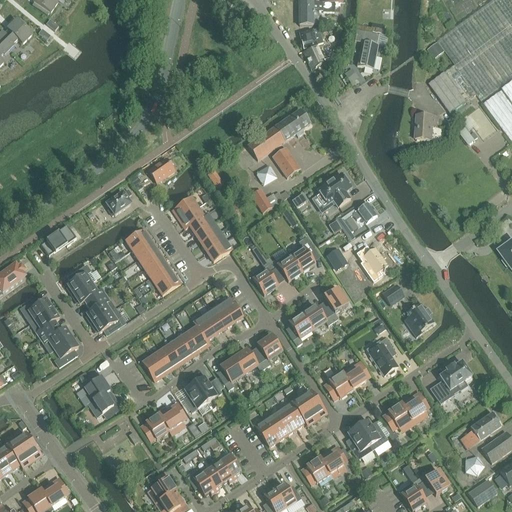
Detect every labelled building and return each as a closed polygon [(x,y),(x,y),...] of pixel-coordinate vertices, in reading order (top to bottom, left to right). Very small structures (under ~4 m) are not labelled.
[(52,0),(35,0),(33,4),(34,5),(33,7),(48,17),(49,15),(50,16),(58,4),(52,0)] [(511,0),(497,0),(438,44),(455,68),(429,87),(450,116),(466,105),(476,97),(481,104),(511,81),(511,80),(511,79),(511,77),(511,0)] [(334,15),(335,5),(322,4),(313,3),(299,3),(299,15),(319,16),(319,13),(323,13),(323,15),(334,15)] [(313,28),(319,26),(319,16),(299,15),(299,28),(313,28)] [(5,35),(3,33),(0,35),(0,42),(9,52),(14,47),(13,46),(17,42),(22,47),(32,37),(31,36),(33,35),(20,22),(18,23),(17,22),(5,35)] [(49,23),(46,27),(54,34),(58,30),(49,23)] [(385,28),(372,26),(371,33),(384,36),(385,28)] [(42,31),(39,35),(47,42),(50,38),(42,31)] [(319,31),(313,33),(299,36),(303,52),(317,48),(317,47),(323,45),(319,31)] [(378,47),(378,45),(380,37),(357,33),(355,44),(362,45),(357,69),(373,72),(378,47)] [(0,58),(3,56),(4,57),(9,52),(0,42),(0,68),(4,65),(0,61),(0,58)] [(437,45),(427,52),(432,59),(442,52),(437,45)] [(311,74),(324,64),(318,50),(303,54),(311,74)] [(352,72),(345,76),(352,86),(355,84),(353,82),(357,79),(352,72)] [(511,87),(484,106),(511,144),(511,87)] [(257,163),(296,137),(298,140),(304,136),(303,132),(310,127),(300,113),(247,149),(257,163)] [(432,143),(433,129),(437,129),(437,120),(417,118),(415,142),(432,143)] [(300,172),(286,151),(273,160),(287,181),(300,172)] [(156,186),(174,173),(166,161),(148,174),(156,186)] [(269,167),(255,175),(263,188),(277,180),(269,167)] [(224,187),(214,172),(207,177),(218,192),(224,187)] [(350,194),(347,190),(349,188),(341,177),(334,183),(332,181),(324,187),(325,188),(318,194),(321,199),(318,201),(325,211),(328,208),(329,209),(334,205),(338,210),(350,202),(346,197),(350,194)] [(141,185),(137,179),(132,183),(136,189),(141,185)] [(131,207),(127,201),(131,197),(128,192),(123,196),(123,195),(106,207),(109,211),(108,212),(112,219),(114,217),(115,218),(131,207)] [(263,216),(290,198),(286,192),(279,197),(278,195),(274,197),(273,196),(266,200),(260,192),(251,198),(263,216)] [(296,212),(308,204),(303,196),(292,204),(296,212)] [(179,223),(198,210),(191,201),(173,213),(179,223)] [(353,234),(345,222),(353,216),(357,222),(361,220),(366,227),(377,219),(368,206),(357,214),(354,209),(337,221),(348,237),(353,234)] [(190,230),(208,218),(207,216),(203,219),(198,210),(179,223),(185,232),(189,229),(190,230)] [(489,212),(482,216),(484,220),(491,215),(489,212)] [(196,239),(214,226),(208,218),(190,230),(196,239)] [(336,224),(329,228),(334,235),(341,231),(336,224)] [(202,248),(220,235),(214,226),(196,239),(202,248)] [(67,250),(76,243),(67,230),(41,248),(49,259),(65,248),(67,250)] [(132,254),(151,242),(144,232),(126,244),(132,254)] [(208,257),(226,245),(220,235),(202,248),(208,257)] [(302,249),(289,257),(301,276),(314,267),(311,262),(316,259),(305,241),(299,245),(302,249)] [(138,263),(157,251),(151,242),(132,254),(138,263)] [(213,265),(232,253),(226,245),(208,257),(213,265)] [(504,261),(502,263),(507,269),(509,268),(511,272),(511,249),(511,250),(509,247),(499,255),(504,261)] [(388,268),(375,251),(371,254),(367,249),(356,257),(362,266),(366,264),(375,277),(383,272),(384,273),(386,271),(385,270),(388,268)] [(144,272),(163,260),(157,251),(138,263),(144,272)] [(274,263),(269,266),(274,274),(279,271),(288,285),(301,276),(289,257),(276,265),(274,263)] [(150,281),(169,269),(163,260),(144,272),(150,281)] [(117,269),(115,266),(114,264),(108,268),(111,273),(117,269)] [(264,271),(251,280),(264,299),(277,290),(269,277),(274,274),(269,266),(264,270),(264,271)] [(0,292),(3,296),(25,280),(22,276),(23,275),(20,270),(18,271),(16,267),(0,277),(0,292)] [(92,286),(96,283),(86,269),(68,281),(72,286),(67,289),(70,292),(68,293),(73,299),(92,286)] [(156,290),(175,278),(169,269),(150,281),(156,290)] [(162,299),(181,287),(175,278),(156,290),(162,299)] [(88,310),(106,298),(102,292),(98,294),(92,286),(73,299),(76,305),(78,304),(80,308),(84,305),(88,310)] [(404,299),(400,293),(396,288),(383,297),(390,308),(404,299)] [(348,308),(337,292),(324,300),(333,315),(328,318),(333,325),(338,322),(335,316),(348,308)] [(111,315),(115,312),(106,298),(88,310),(91,315),(86,318),(89,321),(88,322),(92,328),(111,315)] [(30,327),(54,311),(50,305),(49,306),(47,303),(42,306),(39,300),(21,312),(30,327)] [(243,320),(230,301),(221,308),(233,326),(243,320)] [(434,325),(428,317),(430,316),(427,312),(426,313),(421,306),(407,316),(409,319),(404,323),(416,340),(421,336),(420,335),(434,325)] [(233,326),(221,308),(212,314),(224,332),(233,326)] [(324,321),(315,309),(302,317),(313,333),(325,325),(328,329),(333,325),(328,318),(324,321)] [(58,329),(55,324),(59,321),(57,318),(58,317),(54,311),(30,327),(40,341),(58,329)] [(224,332),(212,314),(203,320),(215,338),(224,332)] [(107,339),(125,327),(121,320),(117,323),(111,315),(92,328),(96,334),(97,333),(99,336),(103,333),(107,339)] [(313,333),(302,317),(289,326),(297,339),(292,342),(297,349),(303,346),(300,342),(313,333)] [(215,338),(203,320),(194,326),(209,348),(207,344),(215,338)] [(209,348),(194,326),(196,330),(188,336),(200,354),(209,348)] [(386,332),(382,327),(374,332),(378,337),(386,332)] [(50,356),(73,340),(69,334),(68,335),(66,331),(61,334),(58,329),(40,341),(50,356)] [(200,354),(188,336),(179,342),(191,360),(200,354)] [(282,355),(271,339),(257,348),(266,360),(261,363),(266,371),(271,367),(268,363),(282,355)] [(77,358),(74,353),(78,350),(76,347),(77,346),(73,340),(50,356),(54,353),(59,361),(55,364),(59,370),(77,358)] [(398,370),(388,356),(393,352),(386,341),(380,345),(383,349),(370,357),(384,379),(388,377),(390,378),(394,375),(394,372),(398,370)] [(191,360),(179,342),(170,348),(182,366),(191,360)] [(182,366),(170,348),(161,354),(173,372),(182,366)] [(256,367),(247,353),(233,361),(244,377),(257,369),(260,374),(266,371),(261,363),(256,367)] [(173,372),(161,354),(152,360),(164,378),(173,372)] [(164,378),(152,360),(142,366),(155,384),(164,378)] [(244,377),(233,361),(220,370),(229,383),(224,386),(229,393),(234,390),(231,386),(244,377)] [(467,389),(464,384),(472,379),(462,364),(455,369),(454,368),(445,373),(447,375),(439,380),(443,384),(431,392),(440,407),(453,398),(450,393),(457,389),(460,393),(467,389)] [(366,384),(360,374),(365,371),(360,365),(343,376),(353,392),(366,384)] [(85,391),(77,396),(86,409),(89,408),(110,394),(101,381),(93,386),(89,381),(85,375),(79,379),(86,390),(85,391)] [(353,392),(343,376),(337,380),(335,376),(327,381),(329,385),(324,389),(328,395),(333,392),(340,401),(353,392)] [(222,396),(213,383),(208,387),(204,381),(201,383),(200,382),(194,386),(194,387),(207,406),(222,396)] [(207,406),(194,387),(194,386),(188,390),(189,391),(185,394),(189,399),(184,403),(192,415),(207,406)] [(286,397),(293,393),(290,389),(283,393),(286,397)] [(110,394),(89,408),(97,421),(102,417),(104,416),(107,421),(113,417),(110,412),(118,407),(110,394)] [(324,414),(311,394),(302,400),(300,398),(291,405),(305,426),(308,431),(326,418),(324,414)] [(425,403),(420,407),(414,398),(401,407),(414,427),(427,418),(424,413),(429,410),(425,403)] [(305,426),(291,405),(282,411),(296,432),(305,426)] [(414,427),(401,407),(388,416),(393,424),(388,427),(393,434),(398,430),(399,432),(404,428),(407,432),(414,427)] [(183,414),(177,417),(172,409),(159,418),(172,438),(185,429),(182,424),(187,420),(183,414)] [(296,432),(282,411),(273,417),(287,438),(296,432)] [(480,443),(501,428),(492,415),(470,430),(472,433),(460,442),(467,452),(479,443),(480,443)] [(287,438),(273,417),(264,423),(278,444),(287,438)] [(172,438),(159,418),(146,427),(151,435),(146,438),(150,445),(156,441),(157,443),(169,434),(172,438)] [(26,430),(22,423),(18,426),(23,432),(26,430)] [(278,444),(264,423),(255,429),(269,450),(278,444)] [(387,443),(375,425),(370,429),(367,424),(364,426),(363,425),(357,429),(373,453),(387,443)] [(208,430),(205,425),(198,429),(201,435),(208,430)] [(373,453),(357,429),(351,433),(352,434),(348,437),(351,441),(346,445),(358,463),(373,453)] [(492,466),(511,451),(511,443),(506,434),(481,452),(492,466)] [(139,444),(133,435),(129,438),(135,446),(139,444)] [(39,456),(26,436),(17,442),(16,440),(6,447),(17,463),(20,468),(39,456)] [(210,449),(217,444),(214,440),(207,445),(210,449)] [(204,453),(210,449),(207,445),(201,449),(204,453)] [(17,463),(6,447),(0,450),(0,456),(12,474),(20,468),(17,463)] [(199,456),(196,452),(189,457),(192,461),(199,456)] [(342,467),(347,464),(343,457),(338,461),(332,453),(319,462),(332,481),(346,473),(342,467)] [(432,455),(427,458),(433,466),(437,462),(432,455)] [(12,474),(0,456),(0,476),(3,480),(12,474)] [(192,461),(189,457),(183,461),(185,465),(192,461)] [(241,475),(230,458),(221,464),(234,484),(238,481),(236,478),(241,475)] [(484,469),(477,459),(465,462),(465,475),(477,479),(484,469)] [(319,462),(301,473),(311,488),(316,485),(317,486),(318,485),(321,489),(332,481),(319,462)] [(234,484),(221,464),(212,470),(223,487),(227,484),(229,487),(234,484)] [(509,489),(511,486),(511,466),(500,475),(509,489)] [(223,487),(212,470),(203,476),(216,496),(220,493),(218,490),(223,487)] [(373,477),(368,470),(361,474),(366,482),(373,477)] [(216,496),(203,476),(201,473),(187,482),(195,493),(198,490),(204,499),(209,496),(211,499),(216,496)] [(449,490),(438,474),(425,482),(423,478),(417,482),(422,489),(427,486),(435,498),(449,490)] [(156,507),(176,494),(168,481),(159,486),(156,481),(150,485),(153,490),(151,491),(155,497),(151,499),(156,507)] [(415,511),(426,505),(417,492),(422,489),(417,482),(412,485),(413,486),(400,495),(410,511),(415,511)] [(477,510),(497,496),(488,483),(468,497),(477,510)] [(65,489),(59,493),(54,485),(41,493),(52,509),(65,501),(64,499),(69,496),(65,489)] [(301,502),(293,489),(287,493),(283,487),(280,489),(279,488),(273,492),(286,511),(301,502)] [(285,511),(286,511),(273,492),(267,496),(268,497),(265,499),(268,505),(263,509),(265,511),(285,511)] [(52,509),(41,493),(28,502),(33,510),(30,511),(53,511),(51,509),(52,509)] [(177,511),(185,507),(176,494),(156,507),(159,511),(177,511)] [(324,508),(329,504),(325,498),(320,502),(324,508)]
